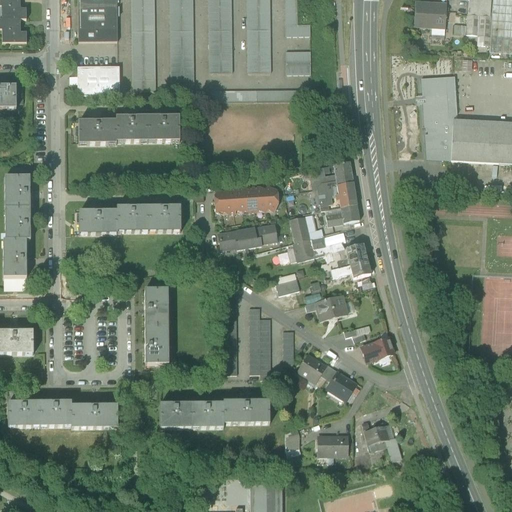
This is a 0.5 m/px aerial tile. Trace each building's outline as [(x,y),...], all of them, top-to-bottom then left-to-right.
[(0,0),(0,9),(2,10),(2,23),(20,23),(26,23),(26,12),(20,12),(19,0),(0,0)] [(77,0),(78,31),(117,31),(116,0),(77,0)] [(130,0),(131,34),(143,34),(142,0),(130,0)] [(154,0),(142,0),(143,34),(155,33),(154,0)] [(169,0),(170,33),(182,33),(181,0),(169,0)] [(192,0),(181,0),(182,33),(193,33),(192,0)] [(207,0),(208,33),(220,33),(219,0),(207,0)] [(231,0),(219,0),(220,33),(232,33),(231,0)] [(259,27),(259,33),(270,33),(270,0),(258,0),(258,2),(258,9),(258,15),(259,21),(259,27)] [(284,0),(285,27),(297,27),(296,0),(284,0)] [(468,0),(469,1),(468,18),(490,19),(490,0),(468,0)] [(511,0),(492,0),(490,39),(511,40),(511,0)] [(414,29),(431,30),(432,27),(444,28),(446,7),(415,5),(414,29)] [(491,19),(490,19),(468,18),(467,18),(466,28),(465,38),(478,39),(490,39),(491,19)] [(20,36),(20,23),(2,23),(0,23),(0,33),(2,33),(2,47),(26,47),(26,36),(20,36)] [(310,27),(297,27),(285,27),(285,39),(310,39),(310,27)] [(432,27),(431,30),(431,36),(443,37),(444,28),(432,27)] [(454,37),(465,38),(466,28),(454,27),(454,37)] [(117,45),(117,31),(78,31),(78,45),(117,45)] [(155,33),(143,34),(143,82),(155,82),(155,33)] [(170,88),(182,88),(194,88),(193,33),(182,33),(170,33),(170,88)] [(208,76),(221,76),(220,33),(208,33),(208,76)] [(232,33),(220,33),(221,76),(232,76),(232,33)] [(271,75),(270,33),(259,33),(259,39),(259,45),(259,51),(259,57),(259,63),(259,69),(259,75),(271,75)] [(132,82),(143,82),(143,34),(131,34),(132,82)] [(489,49),(490,39),(478,39),(477,49),(489,49)] [(511,56),(511,40),(490,39),(489,55),(511,56)] [(286,54),(286,67),(310,66),(310,54),(286,54)] [(472,62),(462,62),(461,72),(471,72),(472,62)] [(311,78),(310,66),(286,67),(286,78),(311,78)] [(77,100),(119,99),(119,70),(77,70),(77,100)] [(450,164),(452,128),(448,128),(448,120),(454,120),(457,117),(454,79),(420,82),(421,99),(424,99),(425,106),(422,106),(424,131),(427,130),(427,138),(424,138),(426,163),(450,164)] [(155,94),(155,82),(143,82),(132,82),(132,94),(155,94)] [(194,98),(194,88),(182,88),(182,94),(182,98),(194,98)] [(0,89),(0,111),(16,112),(16,89),(0,89)] [(196,105),(232,105),(232,93),(196,93),(196,105)] [(311,93),(232,93),(232,105),(311,105),(311,93)] [(115,146),(147,146),(147,120),(115,121),(115,124),(115,146)] [(180,120),(147,120),(147,146),(180,145),(180,120)] [(511,125),(453,122),(453,128),(452,128),(511,131),(511,125)] [(115,148),(115,146),(115,124),(77,125),(78,148),(115,148)] [(511,131),(452,128),(450,164),(511,167),(511,131)] [(334,168),(335,178),(336,184),(352,181),(349,165),(345,166),(334,168)] [(321,187),(336,184),(335,178),(320,180),(321,187)] [(5,180),(5,212),(30,211),(29,180),(5,180)] [(321,187),(322,192),(337,189),(353,186),(352,181),(336,184),(321,187)] [(195,205),(203,204),(202,186),(194,186),(195,196),(195,205)] [(353,186),(337,189),(338,199),(336,200),(337,204),(339,203),(340,211),(356,208),(353,186)] [(331,200),(336,200),(338,199),(337,189),(322,192),(317,193),(319,206),(321,214),(325,214),(329,213),(328,208),(332,207),(331,200)] [(215,215),(222,218),(223,214),(230,217),(235,217),(235,213),(240,213),(243,214),(244,213),(250,216),(255,215),(257,212),(259,211),(265,215),(267,211),(273,214),(277,206),(276,195),(267,190),(265,194),(259,190),(252,191),(252,194),(249,195),(242,192),(235,192),(235,196),(232,196),(227,193),(226,193),(224,196),(218,193),(214,200),(215,215)] [(325,214),(321,214),(319,206),(310,208),(312,216),(320,214),(321,217),(325,216),(325,214)] [(359,224),(356,208),(340,211),(341,217),(325,219),(327,229),(359,224)] [(116,210),(116,215),(116,236),(148,235),(148,210),(116,210)] [(180,210),(148,210),(148,235),(180,235),(180,210)] [(5,212),(6,244),(27,243),(30,243),(30,211),(5,212)] [(116,238),(116,236),(116,215),(78,215),(78,238),(116,238)] [(289,223),(294,246),(310,242),(305,220),(289,223)] [(274,228),(245,233),(248,251),(261,249),(261,247),(277,244),(274,228)] [(237,253),(248,251),(245,233),(218,237),(220,253),(232,252),(231,247),(236,246),(237,253)] [(298,265),(325,258),(327,257),(325,250),(322,239),(310,242),(294,246),(298,265)] [(27,281),(27,243),(6,244),(3,244),(4,281),(27,281)] [(325,250),(327,257),(332,256),(331,255),(343,252),(342,246),(325,250)] [(345,252),(350,269),(367,264),(363,247),(345,252)] [(334,265),(329,267),(331,274),(350,269),(345,252),(343,252),(331,255),(332,256),(334,265)] [(325,258),(327,267),(329,267),(334,265),(332,256),(327,257),(325,258)] [(370,277),(367,264),(350,269),(352,276),(353,282),(370,277)] [(323,276),(331,274),(329,267),(327,267),(322,269),(323,276)] [(352,276),(350,269),(331,274),(332,281),(352,276)] [(325,283),(332,281),(331,274),(323,276),(325,283)] [(277,281),(278,287),(296,282),(295,276),(277,281)] [(275,288),(279,299),(299,294),(296,282),(278,287),(275,288)] [(310,295),(320,294),(318,284),(308,285),(310,295)] [(144,292),(145,330),(168,330),(168,292),(144,292)] [(226,378),(237,378),(236,295),(225,295),(226,378)] [(317,312),(320,324),(347,317),(342,298),(315,305),(317,312)] [(305,308),(306,314),(317,312),(315,305),(305,308)] [(249,378),(260,378),(259,322),(259,311),(249,311),(249,378)] [(270,322),(259,322),(260,378),(260,383),(270,383),(270,322)] [(168,368),(168,330),(145,330),(145,368),(168,368)] [(344,335),(345,341),(357,338),(355,332),(344,335)] [(33,335),(0,334),(0,358),(33,358),(33,335)] [(283,368),(293,368),(293,335),(282,335),(283,368)] [(352,341),(354,347),(365,343),(363,337),(352,341)] [(388,340),(373,346),(378,362),(393,356),(389,341),(388,340)] [(369,365),(378,362),(373,346),(360,350),(364,362),(369,365)] [(308,379),(317,385),(320,379),(326,370),(325,370),(321,367),(319,369),(313,365),(315,363),(307,358),(297,374),(307,380),(308,379)] [(320,379),(325,382),(332,372),(327,369),(326,368),(325,370),(326,370),(320,379)] [(338,376),(332,372),(325,382),(325,383),(330,386),(336,377),(337,377),(338,376)] [(326,392),(344,403),(353,388),(337,377),(336,377),(330,386),(326,392)] [(8,430),(40,430),(40,404),(8,405),(8,430)] [(40,430),(71,430),(71,408),(71,404),(40,404),(40,430)] [(223,404),(223,406),(223,427),(269,427),(268,404),(223,404)] [(159,432),(192,432),(192,406),(159,407),(159,432)] [(223,431),(223,427),(223,406),(192,406),(192,432),(223,431)] [(117,408),(71,408),(71,430),(71,432),(117,432),(117,408)] [(390,427),(383,429),(387,443),(393,441),(390,427)] [(369,448),(370,448),(387,443),(383,429),(366,434),(369,448)] [(285,436),(285,456),(298,452),(298,433),(285,436)] [(333,460),(346,460),(347,441),(318,440),(317,458),(327,458),(331,459),(331,460),(333,460)] [(393,441),(387,443),(370,448),(371,453),(388,449),(392,465),(400,462),(394,441),(393,441)] [(375,469),(392,465),(388,449),(371,453),(375,469)] [(249,511),(282,511),(282,487),(250,487),(249,511)]
